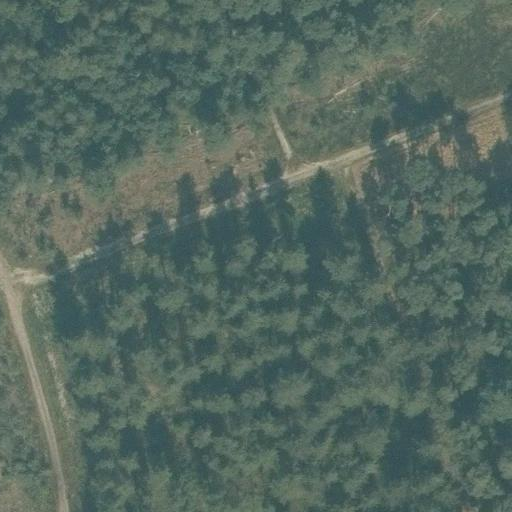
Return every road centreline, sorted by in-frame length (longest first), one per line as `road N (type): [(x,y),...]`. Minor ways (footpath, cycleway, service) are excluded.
road 1 (track): [(11,278),(511,92)]
road 2 (track): [(62,511),(11,278)]
